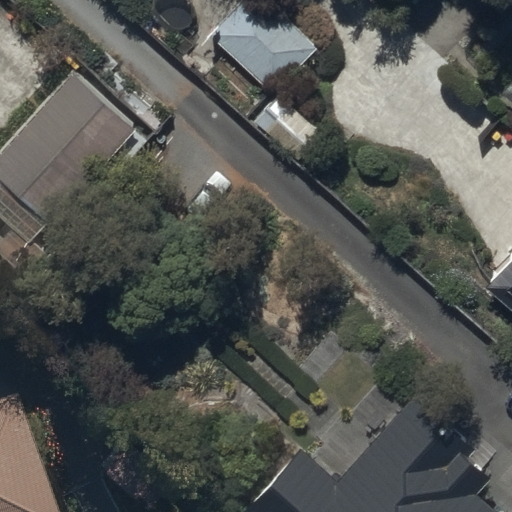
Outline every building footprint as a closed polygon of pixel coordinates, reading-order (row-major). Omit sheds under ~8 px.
[(263,121),(322,54),(260,0),(254,0),(198,64),(263,121)] [(133,134),(72,80),(0,161),(0,196),(44,235),(133,134)] [(511,263),(477,303),(511,332),(511,263)] [(300,452),(248,510),(249,511),(496,511),(475,493),(487,479),(455,451),(473,432),(422,386),(335,484),(300,452)] [(0,511),(48,511),(14,415),(0,419),(0,511)] [(200,511),(127,448),(97,483),(129,511),(200,511)]
